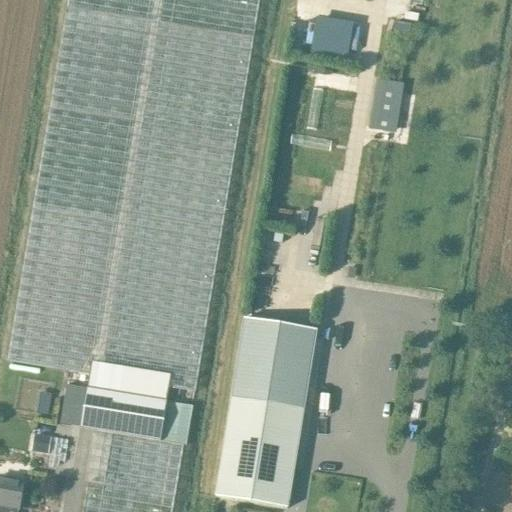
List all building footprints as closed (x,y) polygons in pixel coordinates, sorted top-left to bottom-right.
[(112,434),(183,446),(185,447),(191,408),(166,404),(169,388),(195,392),(231,169),(259,0),(67,0),(8,363),(92,376),(86,390),(80,429),(112,434)] [(231,398),(215,498),(287,510),(303,410),(316,331),(244,319),(231,398)] [(172,511),(183,446),(112,434),(103,486),(87,483),(82,511),(172,511)] [(34,435),(31,452),(48,455),(51,438),(34,435)] [(0,511),(17,511),(18,510),(23,482),(0,478),(0,511)]
